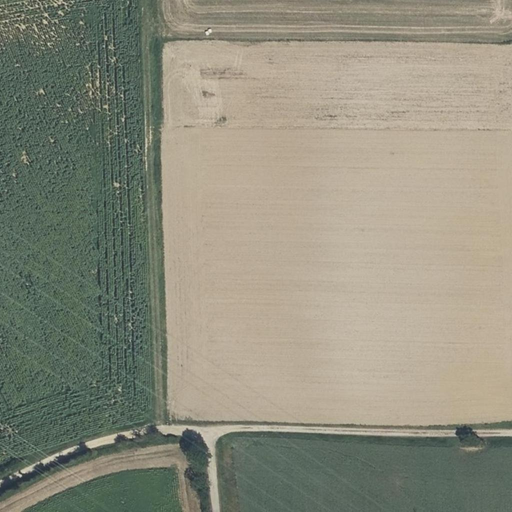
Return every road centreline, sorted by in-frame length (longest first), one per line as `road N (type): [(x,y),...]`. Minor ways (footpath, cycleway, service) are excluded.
road 1 (track): [(209,429),(511,427)]
road 2 (track): [(220,511),(209,429),(94,440),(0,482)]
